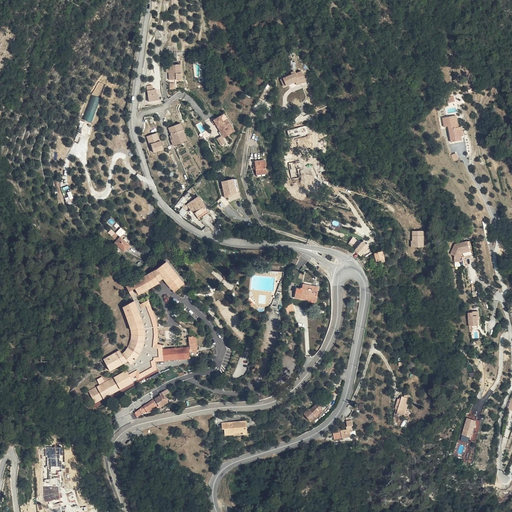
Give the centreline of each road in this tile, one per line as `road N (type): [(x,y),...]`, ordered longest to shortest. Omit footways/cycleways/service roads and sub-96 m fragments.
road 1 (secondary): [(339,274),(329,342),(289,393),(141,424),(115,441),(109,465),(123,511)]
road 2 (tertiary): [(299,247),(198,233),(156,195),(133,127),(149,0)]
road 3 (secondary): [(216,511),(212,490),(221,469),(308,437),(337,415),(365,296),(350,268)]
road 4 (residential): [(316,249),(261,224),(244,183),(252,115),(268,105),(290,168),(335,187)]
